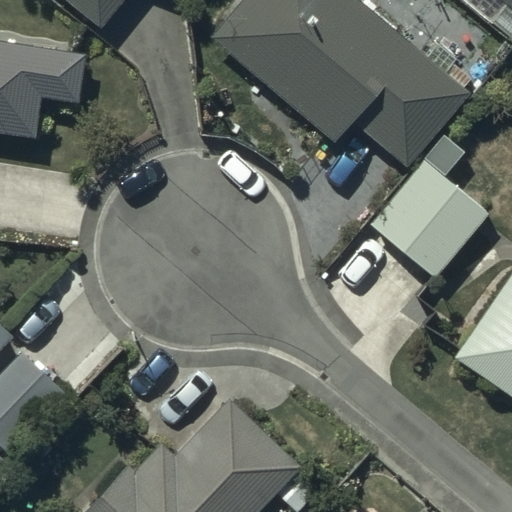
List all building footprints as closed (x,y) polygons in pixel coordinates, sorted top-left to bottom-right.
[(65,0),(98,26),(118,0),(65,0)] [(239,0),(209,35),(331,142),(351,119),(405,166),(470,92),(445,72),(457,57),(436,41),(425,55),(358,0),(239,0)] [(511,0),(461,0),(488,22),(490,20),(511,38),(511,0)] [(82,52),(0,40),(0,130),(33,135),(39,95),(75,100),(82,52)] [(486,213),(424,158),(369,223),(432,277),(486,213)] [(511,269),(453,355),(511,395),(511,269)] [(0,346),(10,336),(0,326),(0,346)] [(60,390),(19,351),(0,370),(0,445),(3,449),(60,390)] [(254,511),(300,464),(229,399),(175,458),(158,442),(136,466),(129,460),(82,511),(254,511)]
